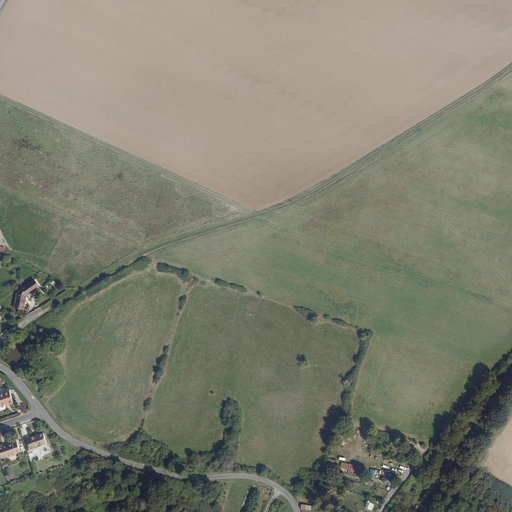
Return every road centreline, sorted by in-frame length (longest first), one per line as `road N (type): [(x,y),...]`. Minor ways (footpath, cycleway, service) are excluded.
road 1 (track): [(511,64),(299,200),(162,243),(47,307)]
road 2 (unclassified): [(294,511),(264,480),(144,469),(66,437),(37,410)]
road 3 (track): [(511,380),(414,511)]
road 4 (track): [(511,407),(443,511)]
